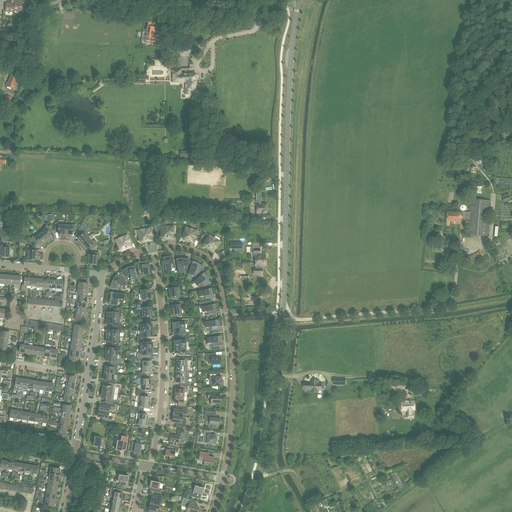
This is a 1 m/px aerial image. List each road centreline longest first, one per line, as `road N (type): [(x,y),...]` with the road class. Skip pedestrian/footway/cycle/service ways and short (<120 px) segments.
road 1 (tertiary): [(247,511),(266,445),(282,314),(299,0)]
road 2 (residential): [(151,467),(163,332),(153,247)]
road 3 (residential): [(105,0),(221,14),(284,2)]
road 4 (residential): [(226,315),(232,382),(221,478)]
road 5 (track): [(259,474),(291,470),(316,500),(395,470)]
